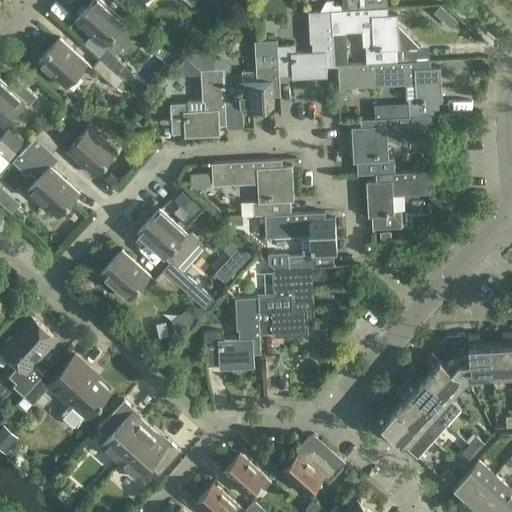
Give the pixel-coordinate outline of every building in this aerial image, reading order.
[(104,44),(125,21),(102,0),(92,0),(76,19),(104,44)] [(346,0),(347,9),(377,7),(376,0),(346,0)] [(446,26),(455,18),(439,4),(431,12),(446,26)] [(387,6),(377,7),(347,9),(330,10),(332,32),(362,30),(363,45),(365,45),(366,62),(420,60),(419,45),(399,46),(397,13),(387,13),(387,6)] [(295,44),(277,45),(279,75),(292,74),(292,77),(327,76),(327,66),(333,65),(332,32),(330,10),(308,11),(309,43),(312,43),(312,51),(296,52),(295,44)] [(68,86),(88,62),(60,36),(39,60),(68,86)] [(241,73),(223,74),(225,104),(238,103),(238,107),(273,105),(273,95),(280,95),(279,75),(277,45),(277,39),(254,40),(256,72),(258,72),(258,80),(242,81),(241,73)] [(119,73),(127,64),(109,48),(101,57),(119,73)] [(125,78),(119,73),(101,57),(93,66),(117,87),(125,78)] [(430,59),(420,60),(396,61),(374,62),(366,62),(360,63),(338,64),(339,86),(361,84),(375,84),(375,85),(407,83),(407,81),(415,81),(416,97),(408,98),(409,116),(431,114),(439,114),(438,101),(442,101),(440,66),(430,66),(430,59)] [(170,103),(170,117),(162,117),(163,125),(171,125),(171,133),(184,132),(185,136),(219,134),(219,124),(226,124),(225,104),(223,74),(223,68),(222,68),(222,62),(210,62),(210,69),(200,69),(202,101),(204,101),(204,109),(188,109),(188,102),(170,103)] [(16,76),(8,84),(0,76),(0,119),(5,124),(26,102),(28,104),(36,94),(16,76)] [(357,174),(375,173),(395,171),(394,157),(388,158),(387,139),(432,137),(431,114),(409,116),(360,118),(361,125),(351,126),(353,161),(357,161),(357,174)] [(96,174),(117,150),(88,125),(68,148),(96,174)] [(43,127),(35,135),(53,151),(61,142),(43,127)] [(9,128),(2,137),(20,153),(27,144),(9,128)] [(35,135),(27,144),(45,160),(53,151),(35,135)] [(20,153),(2,137),(0,138),(0,152),(11,162),(20,153)] [(59,215),(80,191),(45,160),(27,144),(20,153),(33,165),(29,170),(38,178),(29,188),(59,215)] [(253,214),(269,214),(291,212),(290,199),(294,199),(292,164),(282,165),(282,158),(211,161),(212,184),(257,182),(258,200),(253,200),(253,214)] [(395,171),(375,173),(376,180),(366,180),(368,216),(371,215),(372,228),(402,227),(401,208),(394,209),(393,192),(401,192),(401,194),(433,192),(432,169),(395,171)] [(164,205),(183,222),(201,203),(183,186),(164,205)] [(167,256),(171,260),(178,265),(198,242),(198,237),(193,232),(188,232),(159,207),(138,230),(167,256)] [(325,211),(291,212),(269,214),(270,236),(301,235),(301,233),(310,232),(311,249),(303,249),(304,267),(312,267),(334,265),(333,252),(337,252),(335,217),(325,218),(325,211)] [(260,225),(268,225),(267,215),(259,216),(260,225)] [(130,297),(151,274),(122,248),(101,272),(130,297)] [(181,285),(189,276),(178,265),(171,260),(163,269),(181,285)] [(276,301),(258,302),(260,332),(272,331),(272,335),(308,333),(307,323),(314,323),(312,267),(304,267),(289,268),(290,299),(292,299),(293,308),(277,308),(276,301)] [(181,285),(163,269),(156,278),(173,294),(181,285)] [(261,352),(260,332),(258,302),(257,296),(235,297),(236,328),(238,328),(239,337),(223,337),(222,330),(204,331),(206,361),(219,360),(219,364),(254,362),(253,352),(261,352)] [(14,385),(25,395),(33,403),(47,387),(39,380),(44,374),(33,364),(57,338),(32,315),(2,349),(19,364),(9,376),(17,382),(14,385)] [(503,342),(491,342),(493,379),(511,378),(511,330),(502,331),(503,342)] [(479,333),(469,333),(447,334),(446,334),(469,381),(493,379),(491,342),(479,343),(479,333)] [(433,366),(425,375),(452,399),(453,399),(469,381),(446,334),(439,342),(455,356),(444,361),(432,351),(425,359),(433,366)] [(86,417),(110,390),(90,371),(92,369),(76,354),(49,384),(86,417)] [(452,399),(425,375),(417,384),(409,377),(402,384),(447,423),(461,407),(453,399),(452,399)] [(447,423),(402,384),(396,391),(404,398),(396,407),(432,439),(447,423)] [(100,445),(119,461),(151,426),(135,412),(137,410),(124,398),(98,428),(108,437),(100,445)] [(432,439),(396,407),(388,416),(380,409),(373,416),(417,456),(432,439)] [(0,439),(6,445),(17,432),(5,421),(0,427),(0,439)] [(151,426),(119,461),(137,478),(150,464),(160,473),(181,449),(168,437),(166,440),(151,426)] [(477,450),(485,442),(477,435),(469,443),(477,450)] [(328,479),(337,469),(345,460),(320,438),(305,456),(298,450),(281,470),(306,493),(323,474),(328,479)] [(477,450),(469,443),(462,451),(470,458),(477,450)] [(264,487),(270,480),(239,452),(222,471),(248,494),(258,482),(264,487)] [(478,459),(454,486),(463,495),(456,503),(463,509),(495,474),(478,459)] [(448,483),(455,475),(447,468),(440,476),(448,483)] [(495,474),(463,509),(466,511),(473,511),(477,508),(482,511),(490,511),(511,489),(495,474)] [(207,511),(231,511),(238,504),(213,481),(196,501),(207,511)] [(511,511),(511,489),(490,511),(511,511)] [(328,511),(314,499),(313,498),(304,507),(309,511),(328,511)] [(371,511),(356,498),(350,506),(344,500),(332,511),(371,511)] [(249,511),(268,511),(253,499),(245,508),(249,511)]
